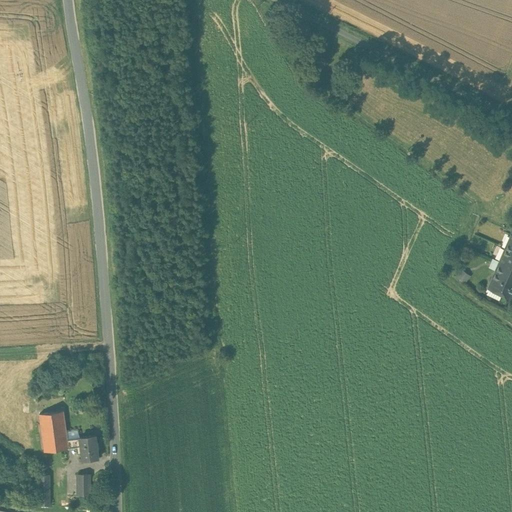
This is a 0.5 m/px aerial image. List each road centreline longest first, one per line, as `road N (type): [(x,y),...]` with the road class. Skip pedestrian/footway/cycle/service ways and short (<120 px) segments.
road 1 (tertiary): [(119,511),(96,175),(69,0)]
road 2 (track): [(511,117),(282,0)]
